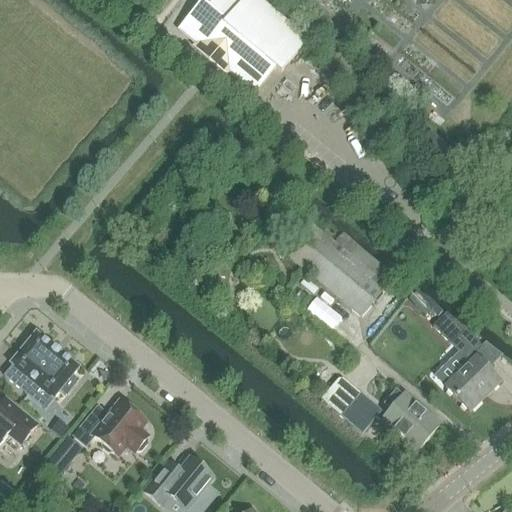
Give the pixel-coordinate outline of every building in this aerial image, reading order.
[(254,95),(275,70),(281,74),(287,66),(301,50),(307,43),(255,0),(215,0),(207,10),(200,4),(178,31),(196,46),(194,48),(205,57),(207,55),(217,63),(215,65),(226,74),(228,72),(254,95)] [(431,135),(421,147),(444,167),(449,160),(454,154),(432,136),(431,135)] [(334,246),(310,226),(284,256),(360,319),(385,288),(334,246)] [(342,236),(334,246),(385,288),(393,278),(342,236)] [(481,349),(464,331),(445,315),(435,325),(453,343),(456,340),(471,358),(481,349)] [(36,388),(53,402),(79,370),(36,334),(9,366),(13,369),(4,379),(27,398),(36,388)] [(445,390),(469,414),(499,384),(475,360),(445,390)] [(321,402),(327,407),(362,436),(382,412),(344,380),(339,381),(321,402)] [(440,427),(404,397),(403,399),(396,393),(386,404),(393,409),(380,425),(397,439),(401,434),(420,450),(440,427)] [(0,447),(8,438),(20,448),(37,428),(5,401),(0,406),(0,447)] [(120,404),(105,423),(95,415),(98,411),(97,410),(73,439),(85,449),(93,440),(102,447),(102,451),(108,455),(111,455),(117,459),(126,448),(135,456),(148,440),(139,433),(145,425),(120,404)] [(56,452),(70,465),(84,450),(69,437),(56,452)] [(159,476),(144,494),(156,504),(164,511),(171,501),(184,511),(186,511),(187,511),(188,511),(204,511),(218,496),(207,488),(213,480),(189,461),(170,485),(159,476)]
